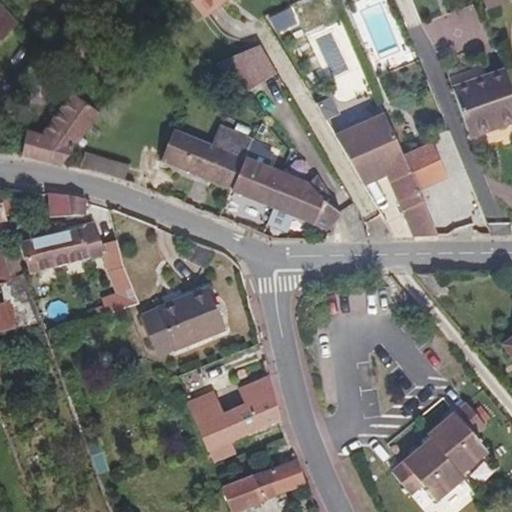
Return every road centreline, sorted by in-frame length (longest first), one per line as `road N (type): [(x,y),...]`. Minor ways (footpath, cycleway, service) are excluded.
road 1 (tertiary): [(279,258),(65,179),(0,171)]
road 2 (residential): [(279,258),(288,372),(340,511)]
road 3 (tertiary): [(511,254),(279,258)]
